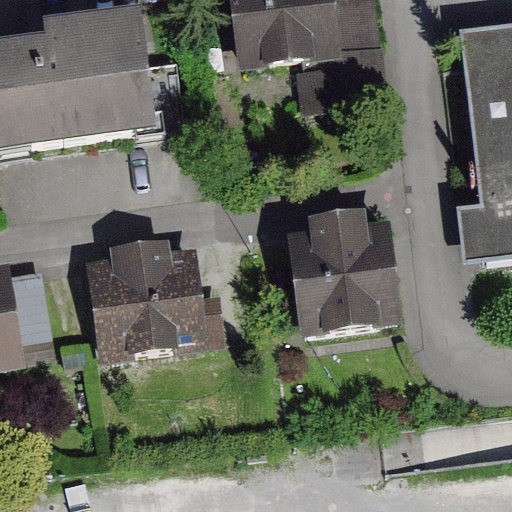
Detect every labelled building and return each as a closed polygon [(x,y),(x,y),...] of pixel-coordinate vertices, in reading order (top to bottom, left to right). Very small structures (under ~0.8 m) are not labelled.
[(342,0),(239,0),(244,72),(346,66),(342,0)] [(57,45),(0,51),(0,98),(8,165),(166,144),(151,24),(56,36),(57,45)] [(511,35),(461,41),(482,218),(459,221),(466,273),(511,267),(511,35)] [(401,232),(301,243),(312,346),(412,336),(401,232)] [(200,252),(97,264),(109,365),(212,353),(200,252)] [(24,278),(0,281),(0,383),(37,378),(24,278)]
